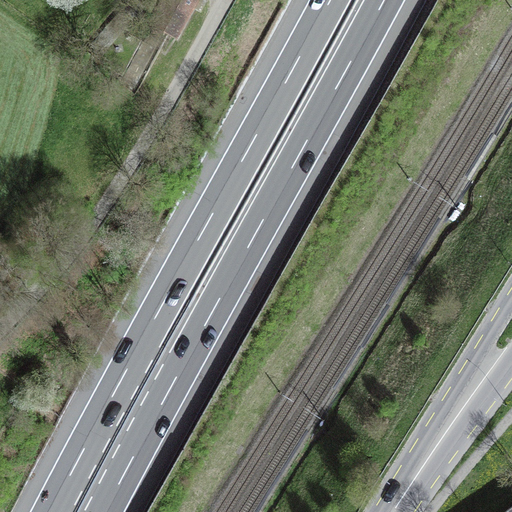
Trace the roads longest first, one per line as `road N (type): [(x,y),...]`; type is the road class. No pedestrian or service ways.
road 1 (motorway): [(330,0),(50,511)]
road 2 (motorway): [(104,511),(384,0)]
road 3 (primary): [(392,511),(511,330)]
